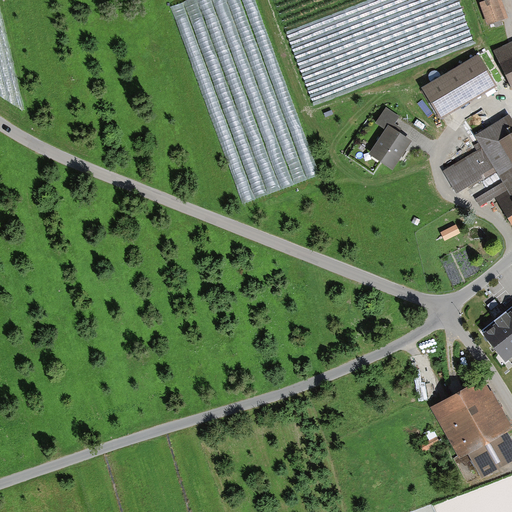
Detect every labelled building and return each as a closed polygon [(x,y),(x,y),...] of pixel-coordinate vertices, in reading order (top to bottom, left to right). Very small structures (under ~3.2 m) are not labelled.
[(500,0),(481,0),(480,0),(487,22),(506,15),(500,0)] [(511,38),(494,47),(511,83),(511,38)] [(422,91),(441,122),(498,88),(479,56),(422,91)] [(511,126),(505,115),(474,133),(481,144),(444,166),(461,197),(471,191),(478,204),(497,194),(511,220),(511,126)] [(372,156),(392,169),(409,144),(389,130),(372,156)] [(420,220),(414,217),(412,223),(418,225),(420,220)] [(456,224),(440,232),(445,241),(460,233),(456,224)] [(495,325),(484,334),(507,363),(511,358),(511,311),(510,313),(508,311),(493,323),(495,325)] [(482,375),(430,404),(460,457),(468,453),(481,477),(511,459),(511,438),(508,431),(511,429),(482,375)]
